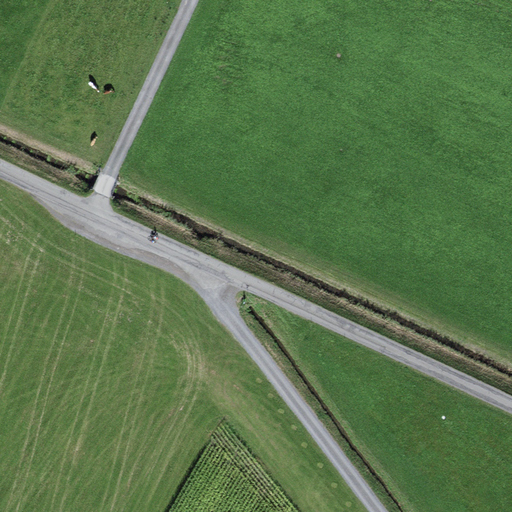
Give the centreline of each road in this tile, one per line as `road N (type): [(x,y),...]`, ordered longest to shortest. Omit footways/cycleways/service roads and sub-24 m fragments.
road 1 (residential): [(511,408),(0,169)]
road 2 (track): [(195,263),(380,511)]
